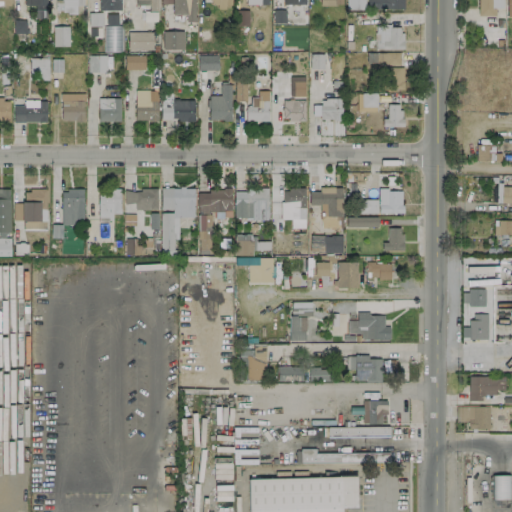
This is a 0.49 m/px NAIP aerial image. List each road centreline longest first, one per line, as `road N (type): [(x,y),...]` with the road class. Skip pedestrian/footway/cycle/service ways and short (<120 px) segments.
road 1 (tertiary): [(439,0),(439,511)]
road 2 (residential): [(0,154),(439,152)]
